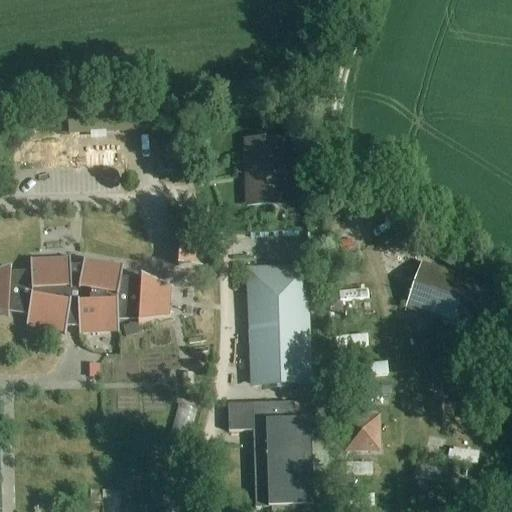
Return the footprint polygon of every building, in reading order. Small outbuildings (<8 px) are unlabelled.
[(246,140),(247,177),(256,177),(256,184),(251,184),(251,185),(252,185),(253,203),(284,202),(284,204),(285,204),(283,139),(246,140)] [(211,213),(242,214),(243,145),(212,145),(211,213)] [(126,176),(146,176),(146,161),(126,160),(126,176)] [(162,162),(163,173),(175,172),(174,162),(162,162)] [(359,185),(360,197),(367,197),(365,184),(359,185)] [(426,253),(453,270),(461,257),(434,240),(426,253)] [(80,335),(118,333),(118,336),(119,336),(119,322),(139,322),(139,325),(138,325),(138,327),(170,320),(170,318),(167,319),(168,300),(169,289),(172,290),(172,289),(141,278),(141,279),(142,280),(141,283),(121,280),(123,267),(122,266),(121,269),(85,263),(85,260),(84,260),(80,282),(71,281),(70,259),(69,259),(69,262),(32,263),(31,261),(30,261),(31,274),(10,275),(10,271),(11,271),(11,270),(0,272),(0,315),(8,319),(9,317),(8,317),(8,313),(28,317),(26,330),(27,330),(28,328),(65,334),(64,336),(65,336),(67,328),(74,328),(79,328),(79,337),(80,337),(80,335)] [(511,295),(422,264),(406,310),(429,318),(497,342),(511,299),(511,295)] [(312,387),(307,267),(245,270),(249,390),(312,387)] [(369,291),(340,294),(341,303),(369,300),(369,291)] [(345,304),(336,304),(337,322),(346,321),(345,304)] [(369,335),(335,338),(337,351),(370,348),(369,335)] [(387,365),(359,367),(360,378),(388,376),(387,365)] [(360,402),(359,388),(346,389),(347,403),(360,402)] [(365,397),(392,397),(392,389),(365,390),(365,397)] [(468,399),(462,424),(473,426),(479,401),(468,399)] [(338,491),(337,437),(312,438),(311,421),(295,422),(295,404),(228,406),(228,434),(253,433),(255,511),(268,510),(314,509),(313,492),(338,491)] [(379,418),(345,419),(346,452),(380,451),(379,418)] [(442,451),(422,447),(420,455),(440,459),(442,451)] [(480,452),(451,449),(450,460),(478,464),(480,452)] [(373,464),(341,465),(342,477),(374,476),(373,464)] [(448,473),(414,468),(413,479),(446,484),(448,473)] [(353,494),(358,484),(348,478),(342,488),(353,494)] [(376,483),(373,497),(391,501),(394,487),(376,483)] [(482,488),(468,487),(465,510),(479,511),(482,488)] [(375,498),(351,497),(350,508),(375,509),(375,498)]
